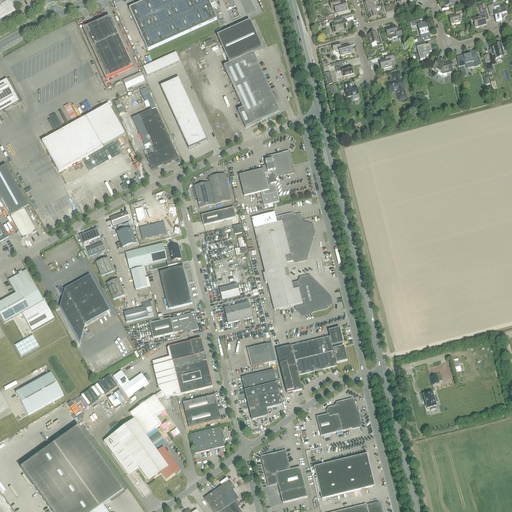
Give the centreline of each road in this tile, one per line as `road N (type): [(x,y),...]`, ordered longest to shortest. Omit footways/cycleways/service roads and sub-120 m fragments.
road 1 (unclassified): [(244,451),(175,176)]
road 2 (secondary): [(383,371),(319,113)]
road 3 (unclassified): [(364,375),(301,119)]
road 4 (unknown): [(153,511),(99,435),(151,388),(149,359),(214,332)]
road 5 (unknown): [(47,281),(78,343),(90,346),(119,321),(90,270),(61,274)]
road 6 (secondary): [(417,511),(383,371)]
road 7 (unclassified): [(244,451),(335,386),(364,375)]
road 8 (unclassified): [(396,511),(364,375)]
road 9 (unclassified): [(175,176),(301,119)]
road 10 (track): [(511,323),(380,358)]
road 11 (unknown): [(208,58),(257,152),(235,171)]
